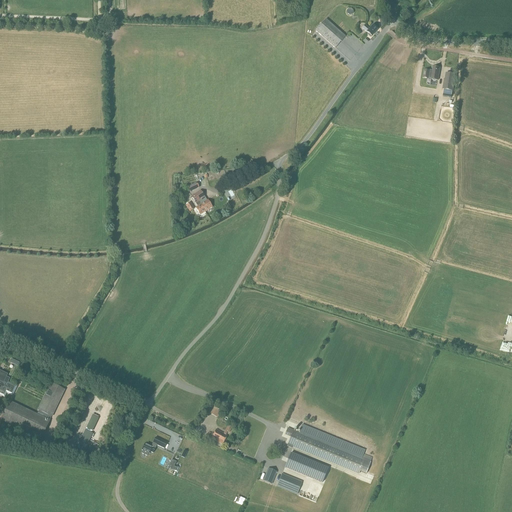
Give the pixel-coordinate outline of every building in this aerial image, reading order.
[(402,18),(408,12),(404,9),(399,14),(402,18)] [(335,49),(346,37),(326,20),(315,31),(335,49)] [(370,29),(365,25),(362,29),(368,34),(368,35),(370,38),(377,30),(373,26),(370,29)] [(436,80),(438,81),(440,68),(433,67),(432,71),(430,70),(430,71),(424,70),(423,78),(428,79),(431,79),(432,80),(433,81),(435,81),(436,80)] [(453,91),(454,81),(455,75),(446,74),(445,80),(444,80),(443,89),(453,91)] [(190,192),(198,188),(196,183),(191,185),(192,186),(188,188),(190,192)] [(199,201),(204,198),(205,198),(201,191),(195,195),(199,201)] [(206,201),(204,198),(199,201),(195,195),(192,197),(196,203),(197,203),(199,206),(196,208),(200,215),(205,213),(202,208),(200,209),(199,207),(201,206),(200,205),(201,204),(206,201)] [(202,208),(205,213),(212,208),(208,200),(206,201),(201,204),(200,205),(201,206),(199,207),(200,209),(202,208)] [(490,329),(503,334),(505,329),(491,324),(490,329)] [(0,395),(5,398),(7,393),(13,396),(17,387),(8,382),(8,381),(5,380),(6,377),(7,374),(0,371),(0,395)] [(41,438),(64,389),(50,383),(38,410),(39,410),(36,415),(9,402),(1,419),(41,438)] [(209,406),(205,415),(215,419),(219,410),(209,406)] [(288,428),(285,435),(291,437),(288,445),(359,474),(365,459),(371,462),(372,459),(363,455),(365,451),(365,450),(302,425),(299,433),(293,430),(288,428)] [(224,434),(216,430),(212,438),(214,439),(213,440),(223,445),(227,436),(226,435),(228,432),(230,433),(232,428),(228,426),(224,434)] [(81,443),(88,431),(85,429),(78,441),(81,443)] [(161,444),(163,438),(154,435),(152,441),(161,444)] [(149,445),(148,446),(145,444),(142,450),(150,454),(151,452),(153,453),(156,449),(149,445)] [(328,469),(291,454),(285,468),(322,483),(328,469)] [(174,467),(175,465),(171,463),(168,468),(172,471),(173,469),(175,471),(175,470),(177,471),(179,468),(176,466),(176,468),(174,467)] [(272,484),(277,472),(268,468),(263,481),(272,484)] [(297,495),(302,482),(282,474),(277,486),(297,495)]
